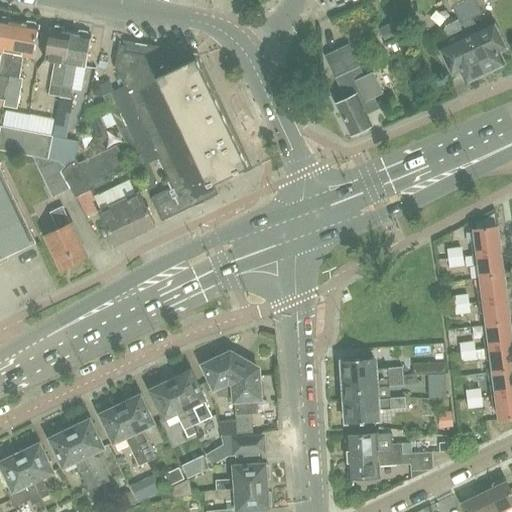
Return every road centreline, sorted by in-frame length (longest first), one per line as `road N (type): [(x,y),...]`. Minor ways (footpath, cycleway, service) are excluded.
road 1 (residential): [(0,428),(182,337),(295,303)]
road 2 (primary): [(44,352),(299,224)]
road 3 (tertiary): [(311,511),(295,303)]
road 4 (unclassified): [(299,224),(304,179),(243,52)]
road 5 (unclassified): [(243,52),(206,24),(78,0)]
road 6 (residential): [(375,511),(511,442)]
road 7 (primary): [(299,224),(427,166)]
